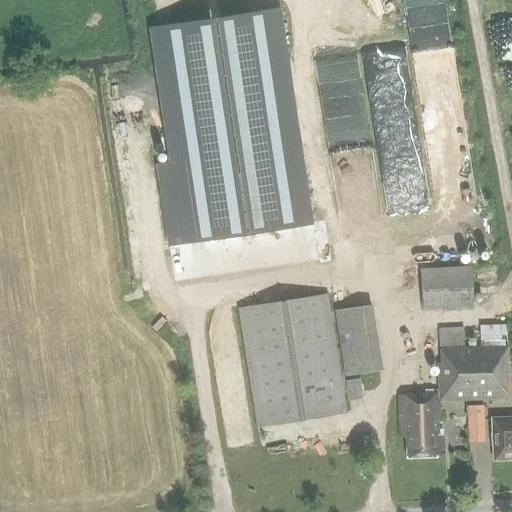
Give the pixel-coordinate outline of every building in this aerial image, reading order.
[(153,29),(173,162),(157,164),(169,245),(308,224),(276,10),(153,29)] [(478,239),(478,238),(453,243),(458,267),(483,262),(482,261),(494,258),(489,237),(478,239)] [(470,309),(468,269),(419,271),(420,311),(470,309)] [(346,412),(328,293),(238,307),(256,426),(346,412)] [(381,368),(371,303),(335,309),(346,374),(381,368)] [(406,437),(407,459),(442,458),(441,435),(439,435),(438,424),(441,424),(441,401),(510,399),(510,398),(511,397),(511,379),(510,380),(508,347),(506,347),(505,326),(481,327),(482,348),(463,349),(463,328),(438,329),(438,347),(440,347),(440,349),(440,364),(438,365),(439,391),(435,391),(431,394),(398,395),(400,438),(406,437)] [(362,398),(359,378),(346,380),(349,400),(362,398)] [(467,426),(484,425),(483,406),(466,406),(467,426)] [(467,428),(466,418),(455,418),(456,429),(467,428)] [(495,445),(496,458),(511,457),(511,419),(494,420),(494,432),(491,432),(491,445),(495,445)] [(252,459),(277,458),(276,441),(251,441),(252,459)]
